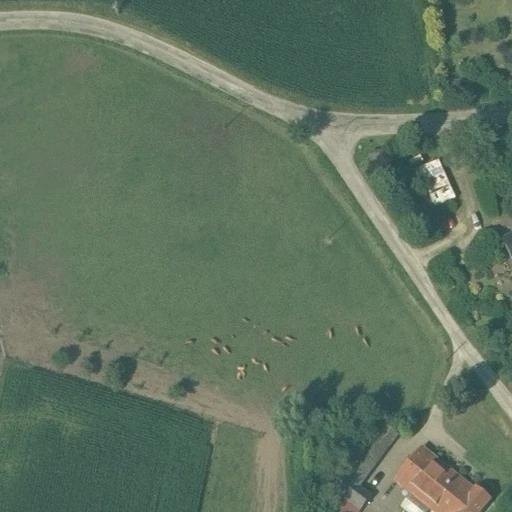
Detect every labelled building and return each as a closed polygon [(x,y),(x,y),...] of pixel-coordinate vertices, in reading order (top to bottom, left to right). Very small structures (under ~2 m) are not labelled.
[(443,173),(424,182),(436,209),(455,200),(443,173)] [(511,237),(502,242),(511,262),(511,298),(511,299),(511,298),(511,237)] [(377,424),(337,477),(356,492),(356,491),(395,440),(377,424)] [(470,497),(419,454),(394,485),(426,511),(482,511),(488,506),(473,494),(470,497)] [(356,492),(345,506),(353,511),(361,511),(369,501),(356,491),(356,492)]
